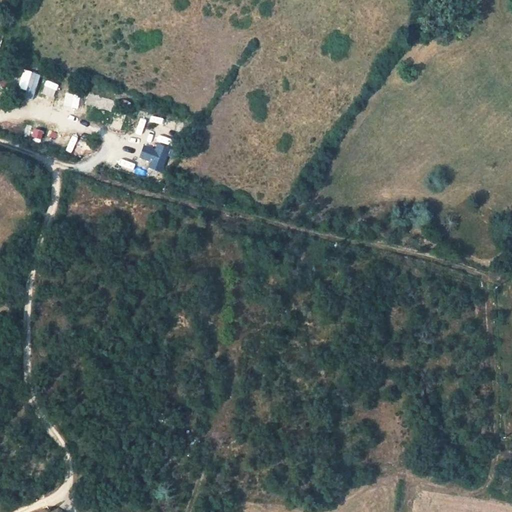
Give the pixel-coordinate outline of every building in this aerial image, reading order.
[(53,108),(69,111),(72,95),(56,92),(53,108)] [(85,93),(76,114),(86,118),(95,98),(85,93)] [(140,109),(135,120),(147,127),(153,116),(140,109)] [(151,139),(168,145),(173,129),(157,124),(151,139)] [(55,130),(50,144),(66,149),(71,135),(55,130)] [(155,159),(161,147),(148,142),(143,154),(155,159)]
